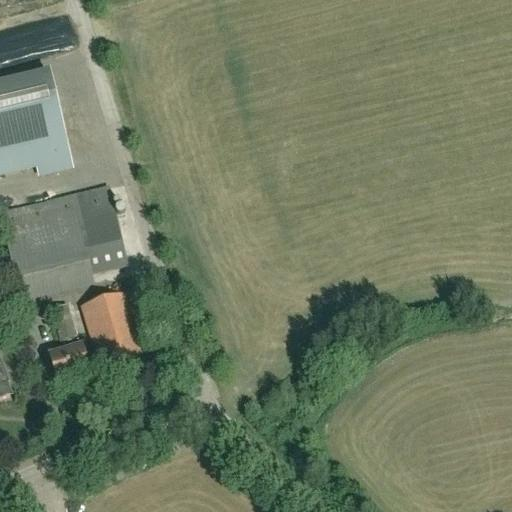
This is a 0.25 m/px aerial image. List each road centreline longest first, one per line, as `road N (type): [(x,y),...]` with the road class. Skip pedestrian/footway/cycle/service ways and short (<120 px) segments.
road 1 (track): [(76,0),(205,408)]
road 2 (unclassified): [(311,511),(205,408),(176,412),(0,486)]
